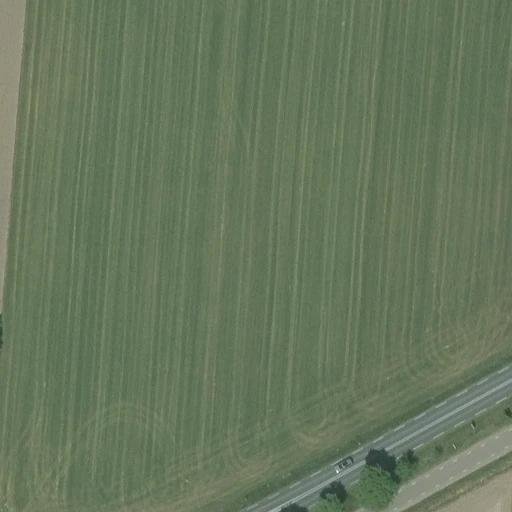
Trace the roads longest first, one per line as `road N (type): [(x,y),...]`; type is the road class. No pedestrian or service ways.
road 1 (unclassified): [(369,511),(511,433)]
road 2 (primary): [(511,383),(370,460)]
road 3 (primary): [(370,460),(261,511)]
